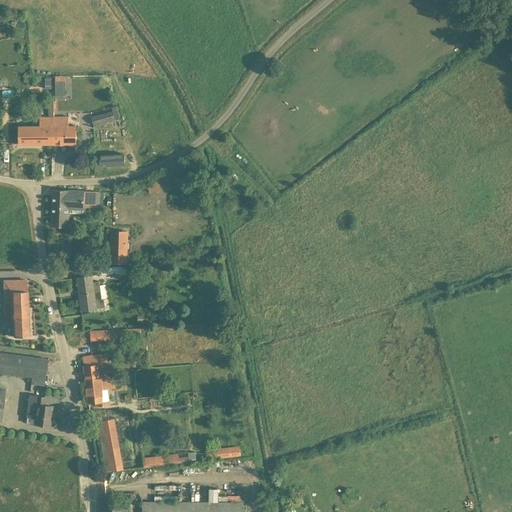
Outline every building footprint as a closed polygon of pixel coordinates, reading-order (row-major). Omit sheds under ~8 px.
[(56,95),(66,94),(66,80),(56,80),(56,95)] [(113,110),(91,117),(94,125),(115,119),(113,110)] [(40,125),(19,126),(19,144),(52,144),(52,125),(54,125),(54,116),(40,116),(40,125)] [(76,144),(76,124),(69,125),(69,116),(54,116),(54,125),(52,125),(52,144),(76,144)] [(124,165),(124,154),(102,154),(102,165),(124,165)] [(228,190),(241,180),(234,172),(222,182),(228,190)] [(157,181),(148,186),(150,192),(160,188),(157,181)] [(53,189),(53,195),(52,226),(68,227),(68,213),(83,213),(84,204),(96,205),(97,191),(70,190),(53,189)] [(112,230),(111,263),(126,264),(127,231),(112,230)] [(113,266),(95,267),(96,275),(114,274),(131,273),(131,267),(122,268),(122,266),(113,266)] [(82,311),(91,309),(97,308),(97,307),(105,306),(104,298),(102,298),(99,281),(94,281),(93,275),(77,277),(82,311)] [(27,280),(11,281),(2,281),(2,291),(4,291),(5,323),(12,322),(13,337),(29,336),(27,280)] [(90,331),(91,341),(141,338),(140,328),(90,331)] [(0,352),(0,372),(44,378),(47,359),(0,352)] [(83,356),(88,402),(104,401),(109,400),(108,389),(115,389),(113,375),(106,376),(103,354),(83,356)] [(34,418),(33,423),(50,426),(52,406),(44,405),(45,397),(29,395),(26,417),(34,418)] [(95,422),(97,421),(106,471),(124,469),(114,418),(102,420),(101,416),(94,417),(95,422)] [(207,452),(207,459),(240,455),(240,449),(207,452)] [(179,463),(189,462),(189,456),(179,457),(178,453),(165,455),(165,457),(166,465),(179,463)] [(165,455),(143,457),(144,467),(166,465),(165,455)] [(142,511),(243,511),(243,501),(142,500),(142,511)]
